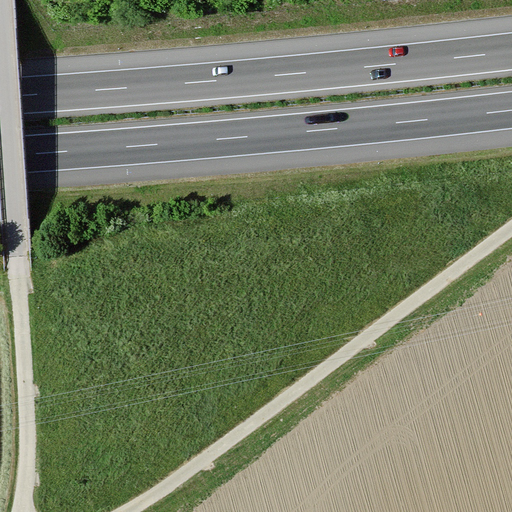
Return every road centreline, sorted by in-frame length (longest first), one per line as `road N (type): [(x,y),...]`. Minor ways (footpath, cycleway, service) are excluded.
road 1 (motorway): [(0,155),(511,110)]
road 2 (motorway): [(511,51),(0,96)]
road 3 (track): [(0,0),(26,410),(23,511)]
road 4 (track): [(511,227),(123,511)]
